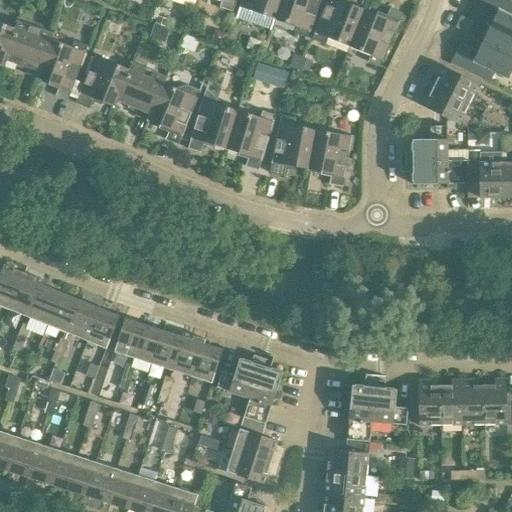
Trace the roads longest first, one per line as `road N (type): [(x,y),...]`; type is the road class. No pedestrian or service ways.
road 1 (residential): [(388,224),(296,220),(0,113)]
road 2 (residential): [(323,365),(162,314),(0,248)]
road 3 (residential): [(388,224),(389,131),(439,0)]
road 4 (residential): [(323,365),(511,361)]
road 5 (residential): [(306,511),(323,365)]
road 6 (residential): [(511,223),(388,224)]
